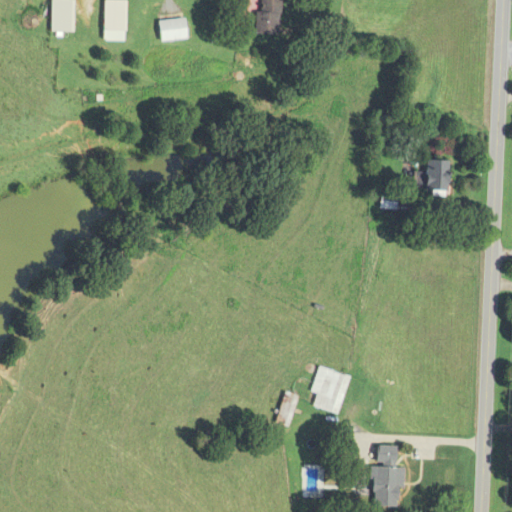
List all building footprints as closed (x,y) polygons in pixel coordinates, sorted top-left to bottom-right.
[(256,34),(280,35),(280,0),(260,0),(261,13),(256,13),(256,34)] [(126,42),(126,1),(104,1),(104,42),(126,42)] [(189,40),(186,19),(158,22),(161,44),(189,40)] [(423,196),(444,196),(444,162),(423,162),(423,196)] [(349,376),(320,367),(308,405),(337,415),(349,376)] [(288,428),(298,396),(285,392),(274,424),(288,428)] [(397,446),(376,445),(376,466),(373,466),(371,511),(401,511),(402,467),(396,467),(397,446)]
